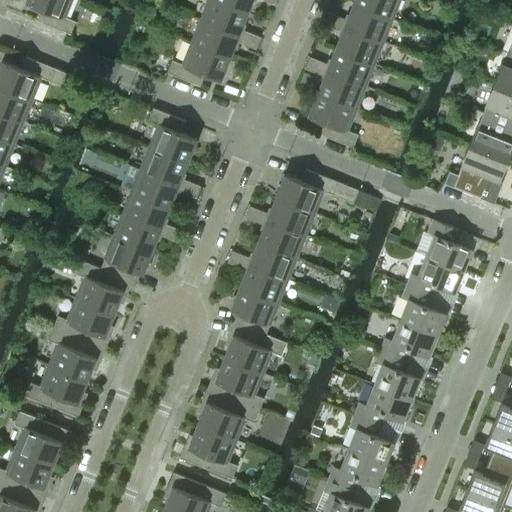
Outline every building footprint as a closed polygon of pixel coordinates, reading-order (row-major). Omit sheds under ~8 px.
[(42,8),(38,19),(71,33),(76,20),(65,16),(71,0),(27,0),(26,2),(42,8)] [(248,12),(218,0),(207,0),(200,19),(239,34),(241,29),(248,12)] [(218,0),(248,12),(252,0),(218,0)] [(354,0),(354,3),(392,18),(399,0),(354,0)] [(392,18),(354,3),(347,19),(338,16),(333,27),(343,30),(345,25),(383,41),(392,18)] [(323,23),(333,27),(338,16),(328,12),(323,23)] [(239,34),(200,19),(191,41),(230,56),(237,40),(246,44),(251,32),(241,29),(239,34)] [(345,25),(343,30),(336,47),(374,63),(383,41),(345,25)] [(261,36),(251,32),(246,44),(256,48),(261,36)] [(230,56),(191,41),(182,63),(172,59),(167,71),(200,85),(205,74),(221,80),(230,56)] [(374,63),(336,47),(329,64),(327,69),(365,85),(374,63)] [(511,56),(506,54),(494,84),(511,90),(511,56)] [(3,60),(0,67),(0,85),(32,99),(41,76),(51,80),(56,68),(23,55),(19,66),(3,60)] [(305,67),(315,71),(320,60),(310,56),(305,67)] [(365,85),(327,69),(329,64),(320,60),(315,71),(325,75),(318,92),(357,107),(365,85)] [(71,88),(76,76),(56,68),(51,80),(71,88)] [(511,90),(494,84),(482,114),(510,125),(511,119),(511,90)] [(32,99),(0,85),(0,111),(23,121),(32,99)] [(357,107),(318,92),(309,115),(324,121),(320,133),(353,146),(358,134),(348,129),(357,107)] [(186,120),(153,107),(148,119),(158,123),(149,145),(188,161),(197,138),(182,131),(186,120)] [(0,111),(0,137),(14,143),(23,121),(0,111)] [(510,125),(482,114),(470,144),(507,159),(511,147),(511,136),(506,134),(510,125)] [(14,143),(0,137),(0,163),(5,165),(14,143)] [(507,159),(470,144),(458,174),(463,176),(458,188),(481,197),(489,176),(499,180),(507,159)] [(188,161),(149,145),(141,168),(179,183),(181,178),(188,161)] [(179,183),(141,168),(132,190),(170,206),(177,189),(186,193),(191,181),(181,178),(179,183)] [(285,173),(276,196),(315,212),(324,189),(333,193),(338,181),(306,168),(301,179),(285,173)] [(458,188),(463,176),(458,174),(449,170),(446,178),(444,183),(458,188)] [(201,185),(191,181),(186,193),(196,197),(201,185)] [(358,189),(338,181),(333,193),(353,201),(358,189)] [(170,206),(132,190),(123,212),(161,228),(163,222),(170,206)] [(306,234),(315,212),(276,196),(269,213),(260,209),(255,220),(265,224),(267,218),(306,234)] [(245,216),(255,220),(260,209),(250,205),(245,216)] [(161,228),(123,212),(114,235),(152,250),(159,233),(168,237),(173,226),(163,222),(161,228)] [(267,218),(265,224),(258,241),(297,256),(306,234),(267,218)] [(435,234),(427,255),(463,269),(472,248),(455,241),(459,229),(433,219),(428,231),(435,234)] [(183,230),(173,226),(168,237),(178,241),(183,230)] [(390,231),(387,237),(396,241),(399,235),(390,231)] [(114,235),(101,267),(100,268),(132,281),(136,271),(143,273),(152,250),(114,235)] [(288,279),(297,256),(258,241),(251,257),(242,254),(238,265),(247,269),(249,263),(288,279)] [(228,261),(238,265),(242,254),(232,250),(228,261)] [(463,269),(427,255),(419,275),(412,273),(407,284),(433,295),(438,284),(455,291),(463,269)] [(132,281),(100,268),(101,267),(80,259),(75,272),(84,276),(76,297),(114,313),(121,295),(126,297),(132,281)] [(249,263),(247,269),(240,286),(279,301),(288,279),(249,263)] [(433,295),(407,284),(403,296),(409,299),(401,319),(437,334),(446,312),(429,305),(433,295)] [(238,311),(234,321),(265,334),(266,333),(279,301),(240,286),(231,309),(238,311)] [(114,313),(76,297),(67,319),(58,315),(53,327),(105,348),(112,331),(108,329),(114,313)] [(437,334),(401,319),(393,340),(386,337),(381,349),(407,359),(412,348),(429,355),(437,334)] [(265,334),(234,321),(227,338),(231,340),(225,357),(263,372),(272,351),(281,354),(286,341),(266,333),(265,334)] [(105,348),(53,327),(48,339),(58,342),(49,364),(88,379),(94,362),(99,364),(105,348)] [(407,359),(381,349),(377,360),(383,363),(375,384),(411,398),(420,377),(403,370),(407,359)] [(213,372),(207,388),(259,409),(264,397),(255,394),(263,372),(225,357),(218,374),(213,372)] [(88,379),(49,364),(40,385),(31,382),(26,395),(78,416),(85,398),(81,396),(88,379)] [(411,398),(375,384),(367,404),(360,401),(355,413),(381,424),(386,413),(403,420),(411,398)] [(259,409),(207,388),(200,405),(205,406),(198,423),(236,439),(245,417),(254,421),(259,409)] [(501,401),(493,422),(511,429),(511,398),(510,404),(501,401)] [(24,427),(15,448),(54,464),(61,446),(65,448),(72,431),(20,410),(14,423),(24,427)] [(381,424),(355,413),(351,425),(357,428),(349,448),(386,463),(394,441),(377,434),(381,424)] [(511,429),(493,422),(485,443),(493,446),(488,459),(511,468),(511,429)] [(228,460),(236,439),(198,423),(191,440),(186,439),(179,456),(232,477),(237,464),(228,460)] [(54,464),(15,448),(6,470),(0,466),(0,480),(45,499),(51,482),(47,481),(54,464)] [(386,463),(349,448),(341,469),(334,466),(330,478),(356,488),(360,477),(377,484),(386,463)] [(475,468),(466,489),(503,504),(511,481),(511,468),(488,459),(483,471),(475,468)] [(297,462),(289,481),(302,486),(310,467),(297,462)] [(171,491),(164,508),(174,511),(207,511),(211,502),(220,505),(226,492),(173,471),(166,489),(171,491)] [(356,488),(330,478),(325,489),(332,492),(323,511),(365,511),(368,506),(351,499),(356,488)] [(39,511),(45,499),(0,480),(0,511),(39,511)] [(466,489),(458,509),(464,511),(499,511),(503,504),(466,489)]
